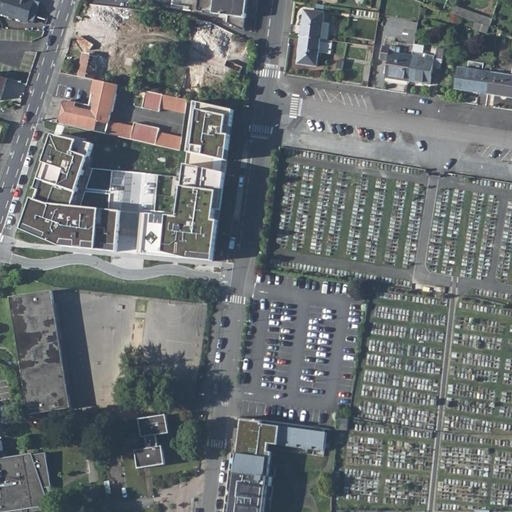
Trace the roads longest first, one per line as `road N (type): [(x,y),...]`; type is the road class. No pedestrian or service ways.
road 1 (residential): [(265,102),(511,140)]
road 2 (residential): [(239,279),(0,255)]
road 3 (residential): [(209,511),(239,279)]
road 4 (tertiary): [(67,0),(0,212)]
road 5 (residential): [(239,279),(265,102)]
